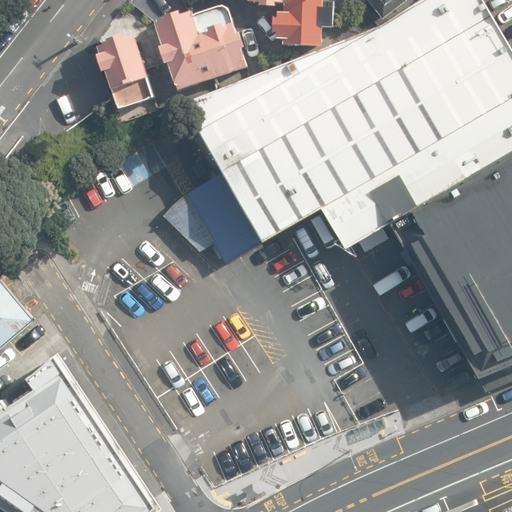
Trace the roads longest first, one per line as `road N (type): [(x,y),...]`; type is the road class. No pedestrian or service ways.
road 1 (residential): [(34,258),(204,511)]
road 2 (secondary): [(336,511),(511,435)]
